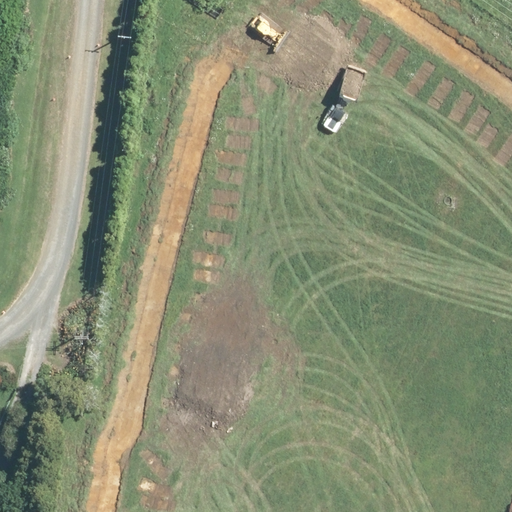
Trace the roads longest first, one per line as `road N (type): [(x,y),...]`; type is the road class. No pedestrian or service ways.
road 1 (residential): [(291,511),(378,246)]
road 2 (residential): [(378,246),(420,137),(497,0)]
road 3 (residential): [(378,246),(511,300)]
